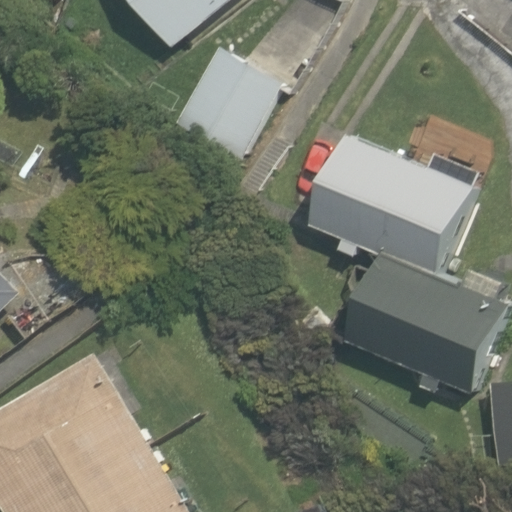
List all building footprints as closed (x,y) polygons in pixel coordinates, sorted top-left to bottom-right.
[(247,0),(150,0),(187,48),(247,0)] [(298,83),(236,45),(188,122),(250,160),(298,83)] [(368,134),(330,221),(399,250),(455,274),(500,171),(449,149),(442,165),(368,134)] [(0,332),(46,289),(0,240),(0,332)] [(511,335),(511,297),(455,274),(399,250),(361,338),(438,372),(433,384),(452,392),(458,379),(488,392),(511,335)] [(211,511),(115,350),(0,417),(0,472),(23,511),(211,511)]
